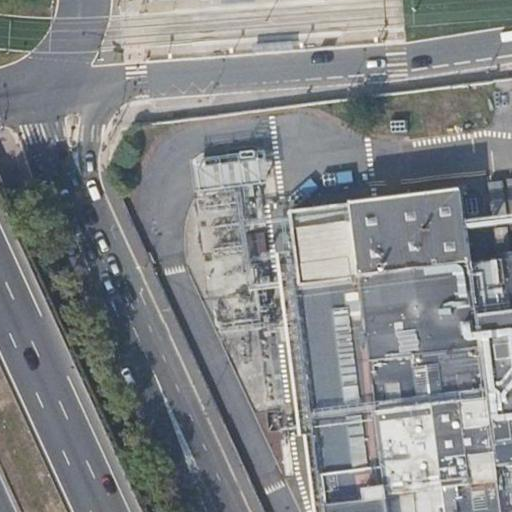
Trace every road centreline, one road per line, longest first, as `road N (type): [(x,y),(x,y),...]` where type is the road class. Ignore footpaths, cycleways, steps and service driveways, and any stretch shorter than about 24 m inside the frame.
road 1 (secondary): [(125,85),(397,64),(511,45)]
road 2 (motorway): [(101,511),(0,289)]
road 3 (residential): [(147,396),(79,233)]
road 4 (residential): [(79,233),(95,118),(125,85)]
road 5 (residential): [(79,233),(21,92)]
road 6 (residential): [(229,511),(191,432),(147,396)]
road 7 (motorway): [(191,511),(147,396)]
